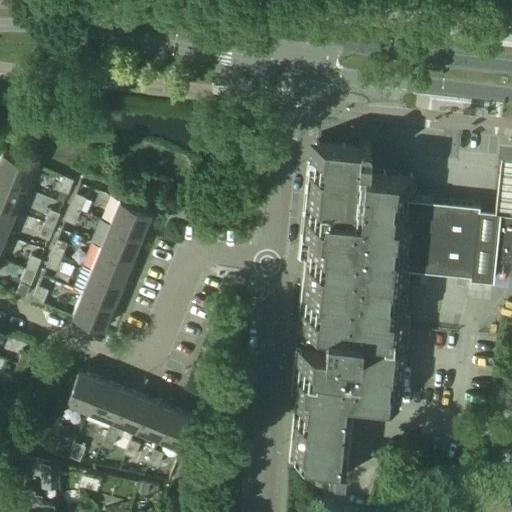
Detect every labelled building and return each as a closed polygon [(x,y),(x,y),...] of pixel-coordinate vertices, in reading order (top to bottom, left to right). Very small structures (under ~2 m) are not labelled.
[(295,393),(288,461),(294,461),(312,463),(328,465),(327,474),(336,475),(344,476),(352,398),(395,403),(399,366),(401,346),(403,326),(409,267),(470,273),(469,276),(493,278),(495,259),(511,261),(511,258),(511,214),(499,213),(499,209),(478,207),(478,202),(411,196),(407,195),(408,189),(412,189),(415,190),(417,173),(401,172),(368,169),(371,147),(371,146),(370,145),(370,144),(370,143),(369,143),(368,142),(367,141),(366,141),(365,141),(364,141),(363,141),(362,142),(361,142),(361,143),(360,144),(360,145),(359,145),(359,148),(316,143),(315,156),(314,164),(312,163),(302,256),(304,256),(297,324),(307,325),(305,346),(295,345),(290,392),(295,393)] [(511,148),(498,147),(496,174),(495,187),(480,186),(478,202),(478,207),(499,209),(499,213),(511,214),(511,148)] [(0,155),(0,175),(24,186),(34,162),(3,149),(0,155)] [(64,174),(58,188),(67,191),(73,178),(64,174)] [(0,202),(15,209),(24,186),(0,175),(0,202)] [(77,192),(71,205),(80,209),(86,196),(77,192)] [(120,197),(110,221),(141,233),(151,210),(120,197)] [(0,229),(5,232),(15,209),(0,202),(0,229)] [(71,205),(65,218),(75,222),(80,209),(71,205)] [(50,208),(45,221),(54,225),(59,211),(50,208)] [(45,221),(39,234),(49,237),(54,225),(45,221)] [(110,221),(101,244),(132,256),(141,233),(110,221)] [(57,238),(52,251),(62,255),(67,242),(57,238)] [(101,244),(91,267),(122,280),(132,256),(101,244)] [(56,269),(62,255),(52,251),(46,265),(56,269)] [(31,253),(26,267),(35,271),(41,257),(31,253)] [(26,267),(20,281),(29,284),(35,271),(26,267)] [(91,267),(82,290),(113,303),(122,280),(91,267)] [(38,284),(33,298),(42,302),(48,288),(38,284)] [(103,326),(113,303),(82,290),(72,314),(103,326)] [(17,362),(27,366),(32,353),(23,349),(17,362)] [(21,380),(27,366),(17,362),(12,376),(21,380)] [(65,399),(89,409),(102,377),(78,368),(65,399)] [(102,377),(89,409),(112,418),(125,387),(102,377)] [(125,387),(112,418),(135,427),(148,396),(125,387)] [(0,410),(8,413),(13,399),(4,396),(0,404),(0,410)] [(148,396),(135,427),(158,437),(171,405),(148,396)] [(195,415),(171,405),(158,437),(182,446),(195,415)] [(106,429),(101,442),(111,447),(117,433),(106,429)] [(60,438),(50,434),(45,448),(55,452),(60,438)] [(130,438),(125,452),(134,456),(140,442),(130,438)] [(76,441),(70,454),(75,457),(80,458),(86,445),(76,441)] [(153,448),(148,462),(158,465),(163,452),(153,448)] [(21,507),(20,511),(53,511),(54,501),(41,499),(42,492),(35,491),(35,488),(23,486),(20,507),(21,507)] [(0,511),(9,511),(10,500),(0,499),(0,511)]
